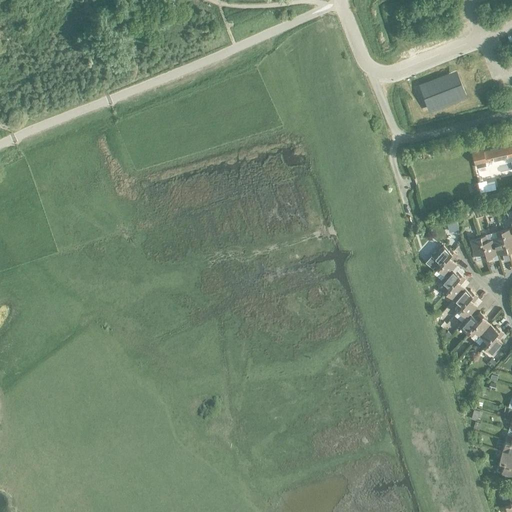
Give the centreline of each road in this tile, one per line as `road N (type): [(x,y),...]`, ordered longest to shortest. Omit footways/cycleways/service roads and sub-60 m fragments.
road 1 (residential): [(0,145),(339,2)]
road 2 (residential): [(511,114),(410,138),(398,135),(373,81)]
